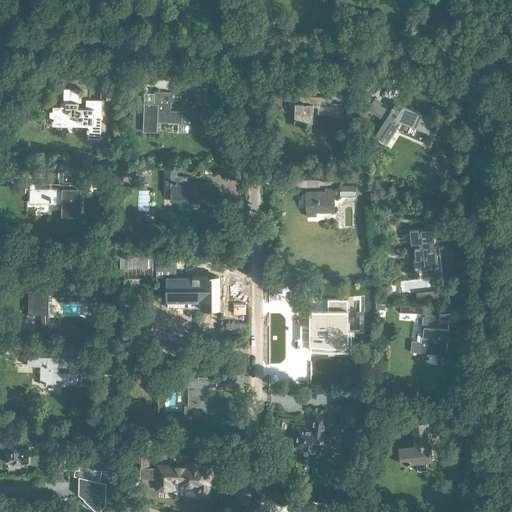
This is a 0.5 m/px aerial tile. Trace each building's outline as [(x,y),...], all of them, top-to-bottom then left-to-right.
[(49,112),(49,120),(51,120),(51,121),(52,121),(52,126),(63,126),(63,123),(75,123),(75,126),(88,127),(88,129),(87,129),(87,132),(88,132),(88,138),(100,139),(101,100),(89,100),(89,103),(86,103),(85,108),(78,108),(78,102),(75,102),(75,97),(78,97),(79,89),(64,89),(63,102),(66,102),(66,107),(53,107),(52,112),(49,112)] [(178,132),(188,132),(188,125),(202,125),(203,107),(204,107),(205,95),(171,94),(171,92),(154,91),(154,104),(144,103),(143,125),(142,125),(142,130),(143,130),(143,131),(157,131),(157,122),(179,123),(178,132)] [(331,103),(331,97),(300,96),(300,97),(289,97),(288,107),(295,108),(294,121),(312,122),(313,106),(318,107),(318,111),(330,111),(330,117),(341,117),(342,103),(331,103)] [(393,107),(392,107),(391,108),(375,98),(368,109),(378,116),(380,114),(386,118),(375,135),(386,142),(401,119),(421,128),(420,130),(428,133),(434,119),(396,102),(393,107)] [(176,176),(176,166),(164,166),(164,192),(171,192),(171,201),(187,201),(187,198),(192,198),(192,201),(210,202),(210,183),(187,182),(187,176),(176,176)] [(90,171),(71,171),(71,183),(63,183),(62,182),(62,189),(35,188),(35,204),(51,204),(51,201),(62,201),(62,211),(61,211),(61,216),(74,216),(74,215),(81,215),(81,189),(90,189),(90,171)] [(104,187),(104,176),(93,176),(93,187),(104,187)] [(356,195),(355,185),(340,186),(340,195),(356,195)] [(322,192),(306,192),(307,211),(307,216),(315,215),(315,211),(325,211),(326,211),(334,211),(333,189),(325,189),(325,193),(322,193),(322,192)] [(422,226),(408,227),(409,241),(411,241),(411,243),(419,242),(420,248),(415,248),(416,259),(421,259),(422,269),(438,268),(436,246),(434,246),(433,241),(437,240),(436,229),(434,229),(433,228),(422,229),(422,226)] [(174,256),(120,257),(120,279),(163,278),(163,262),(174,262),(174,256)] [(170,276),(167,276),(167,298),(167,300),(167,301),(167,303),(167,304),(168,305),(168,306),(169,306),(169,307),(170,307),(172,307),(174,307),(219,307),(218,276),(202,276),(202,277),(200,277),(200,276),(192,276),(192,277),(172,278),(172,277),(172,276),(171,276),(170,276)] [(28,314),(41,314),(41,334),(59,334),(59,321),(48,321),(48,300),(51,300),(51,296),(75,296),(75,301),(89,301),(89,289),(84,289),(84,285),(49,284),(29,284),(28,314)] [(311,310),(311,350),(351,350),(351,330),(356,330),(356,333),(364,333),(364,295),(356,295),(356,298),(348,298),(348,297),(328,297),(328,310),(311,310)] [(385,311),(385,303),(376,303),(375,311),(385,311)] [(431,315),(431,306),(401,304),(400,312),(425,313),(425,316),(422,316),(421,332),(417,331),(416,341),(411,341),(410,352),(446,355),(448,329),(439,328),(439,329),(434,329),(436,315),(431,315)] [(69,371),(59,371),(59,356),(28,355),(27,365),(40,366),(40,383),(69,384),(69,385),(77,385),(77,359),(69,359),(69,371)] [(185,376),(185,385),(188,385),(188,406),(185,406),(185,419),(206,419),(206,390),(205,390),(205,385),(216,385),(216,376),(185,376)] [(115,385),(107,385),(107,396),(115,396),(115,385)] [(366,401),(334,398),(333,408),(365,411),(366,401)] [(433,411),(431,416),(438,419),(440,413),(433,411)] [(294,446),(309,448),(308,449),(309,451),(311,452),(313,452),(315,452),(316,450),(316,448),(324,449),(326,431),(324,430),(326,414),(313,413),(311,430),(307,430),(307,429),(296,428),(294,446)] [(415,448),(399,450),(401,463),(407,462),(407,463),(410,463),(410,462),(416,461),(417,470),(426,469),(425,460),(431,459),(430,447),(429,447),(426,422),(423,422),(423,419),(415,420),(415,423),(413,423),(415,439),(414,439),(415,448)] [(6,461),(6,462),(28,462),(28,443),(43,444),(43,436),(28,435),(28,444),(22,444),(22,443),(17,443),(17,444),(10,444),(7,444),(7,449),(6,461)] [(135,441),(134,464),(148,464),(149,442),(135,441)] [(65,454),(65,469),(75,469),(74,476),(82,477),(80,483),(79,483),(79,494),(100,511),(106,504),(106,482),(100,481),(102,470),(109,470),(109,455),(65,454)] [(145,468),(145,478),(157,478),(157,479),(157,489),(160,489),(162,491),(166,491),(168,489),(171,489),(171,482),(180,482),(180,486),(180,496),(190,496),(190,486),(191,486),(191,485),(199,485),(199,490),(200,493),(202,495),(206,495),(208,493),(209,490),(210,466),(157,465),(157,468),(145,468)] [(358,511),(360,505),(337,503),(336,511),(358,511)]
